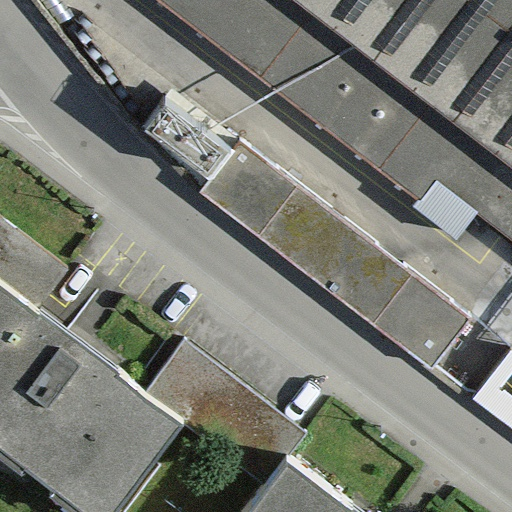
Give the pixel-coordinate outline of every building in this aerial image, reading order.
[(511,0),(190,0),(511,244),(511,0)] [(209,197),(436,370),(476,317),(250,146),(242,156),(171,102),(143,139),(213,192),(209,197)] [(0,463),(61,511),(118,511),(186,426),(0,279),(0,463)] [(511,350),(506,347),(478,399),(511,416),(511,350)] [(347,511),(294,469),(259,511),(347,511)]
